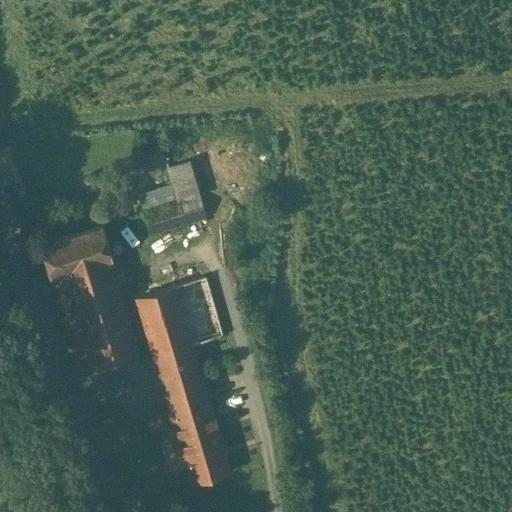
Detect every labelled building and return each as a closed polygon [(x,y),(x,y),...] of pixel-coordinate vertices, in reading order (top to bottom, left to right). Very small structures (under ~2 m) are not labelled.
[(155,149),(141,163),(152,174),(165,160),(155,149)] [(178,201),(143,211),(150,232),(184,222),(178,201)] [(100,224),(39,243),(49,276),(52,275),(106,259),(108,258),(110,258),(100,224)] [(106,259),(52,275),(80,369),(134,353),(119,303),(106,259)] [(204,275),(172,285),(204,393),(236,384),(204,275)] [(204,393),(172,285),(136,295),(136,297),(151,348),(191,483),(228,472),(204,393)] [(136,297),(119,303),(134,353),(151,348),(136,297)]
